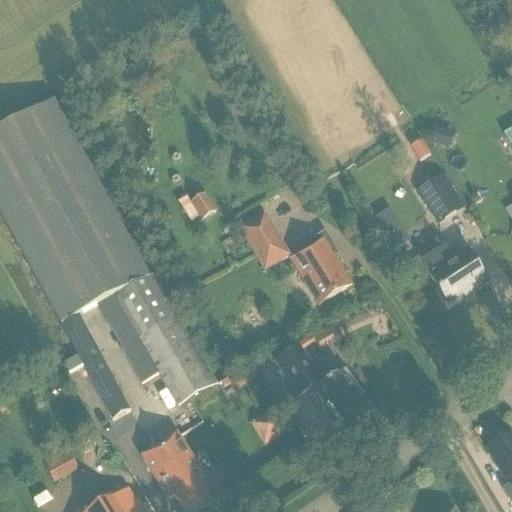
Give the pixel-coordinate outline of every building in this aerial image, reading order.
[(142,67),(133,74),(142,86),(151,79),(142,67)] [(0,132),(0,209),(79,359),(84,368),(113,422),(131,412),(80,317),(98,308),(143,386),(160,376),(179,409),(217,387),(153,276),(149,278),(57,102),(0,132)] [(452,147),(452,132),(430,133),(430,147),(452,147)] [(434,197),(425,203),(440,227),(464,212),(444,181),(430,190),(434,197)] [(203,222),(217,213),(206,195),(192,205),(203,222)] [(291,258),(265,215),(238,232),(264,275),(291,258)] [(393,252),(410,242),(404,232),(387,242),(393,252)] [(309,250),(291,261),(293,266),(309,291),(314,287),(324,304),(346,291),(351,288),(334,260),(340,257),(326,233),(323,235),(306,245),(307,247),(308,247),(309,250)] [(470,292),(473,296),(488,286),(467,253),(453,262),(442,245),(419,259),(433,280),(432,281),(448,307),(470,292)] [(329,333),(314,342),(319,349),(333,341),(329,333)] [(321,384),(323,383),(300,348),(274,365),(298,400),(317,387),(321,384)] [(76,360),(64,367),(69,376),(84,368),(79,359),(76,360)] [(317,387),(320,391),(316,394),(326,409),(328,407),(346,433),(374,414),(363,398),(360,401),(342,375),(324,388),(321,384),(317,387)] [(275,408),(253,421),(267,445),(289,431),(275,408)] [(199,410),(182,415),(186,430),(203,425),(199,410)] [(153,452),(141,459),(169,503),(174,500),(181,511),(218,511),(200,484),(205,480),(177,435),(152,451),(153,452)] [(511,437),(493,449),(501,462),(496,465),(510,488),(503,492),(511,507),(511,506),(511,437)] [(70,455),(46,469),(54,484),(78,471),(70,455)] [(140,511),(129,493),(97,511),(140,511)]
